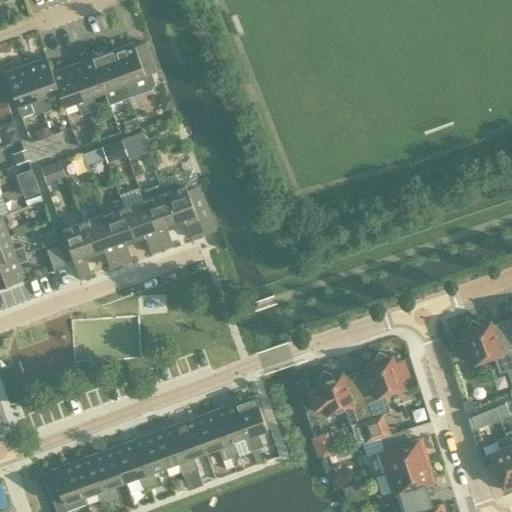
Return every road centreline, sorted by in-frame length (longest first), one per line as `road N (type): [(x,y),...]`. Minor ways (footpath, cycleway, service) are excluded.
road 1 (residential): [(421,311),(289,350),(3,462)]
road 2 (residential): [(0,325),(208,251)]
road 3 (residential): [(480,511),(421,311)]
